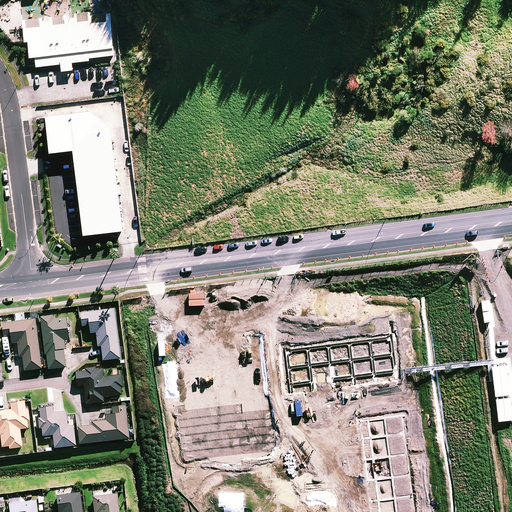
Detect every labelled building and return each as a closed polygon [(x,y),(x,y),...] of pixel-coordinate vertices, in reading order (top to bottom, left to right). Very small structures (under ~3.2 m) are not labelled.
[(111,6),(18,16),(21,36),(30,35),(32,55),(115,46),(111,6)] [(86,240),(124,235),(111,131),(90,115),(46,120),(51,157),(74,154),(86,240)] [(121,360),(115,311),(81,315),(83,327),(91,327),(92,334),(97,334),(98,347),(102,347),(104,362),(121,360)] [(54,321),(54,317),(41,319),(49,371),(67,368),(63,342),(70,341),(67,319),(54,321)] [(42,370),(36,321),(3,325),(5,338),(12,337),(13,345),(18,344),(20,357),(24,357),(26,372),(42,370)] [(394,337),(288,350),(294,395),(314,393),(316,408),(338,400),(337,389),(355,387),(364,452),(346,454),(356,476),(367,475),(370,503),(359,504),(358,511),(417,511),(405,418),(370,422),(365,385),(398,381),(394,337)] [(243,343),(245,354),(251,404),(256,403),(263,435),(265,442),(266,447),(293,442),(279,338),(263,340),(243,343)] [(245,354),(186,361),(193,412),(184,413),(189,455),(204,454),(204,457),(258,450),(257,443),(265,442),(263,435),(256,403),(251,404),(245,354)] [(104,398),(122,396),(122,389),(124,389),(123,376),(104,378),(104,369),(77,372),(78,387),(86,386),(87,405),(104,403),(104,398)] [(0,429),(1,430),(3,448),(10,447),(10,450),(23,448),(21,430),(28,429),(28,422),(30,422),(29,414),(27,414),(26,403),(11,404),(12,411),(0,411),(0,429)] [(130,440),(126,407),(113,408),(114,415),(106,416),(106,422),(92,423),(92,426),(79,428),(81,446),(130,440)] [(40,409),(43,438),(45,438),(45,440),(51,439),(51,437),(54,437),(56,449),(76,447),(74,427),(68,428),(67,412),(54,414),(53,408),(40,409)] [(81,511),(79,495),(56,498),(58,511),(81,511)] [(118,511),(117,496),(92,499),(93,511),(118,511)] [(37,511),(36,503),(0,506),(0,511),(37,511)]
